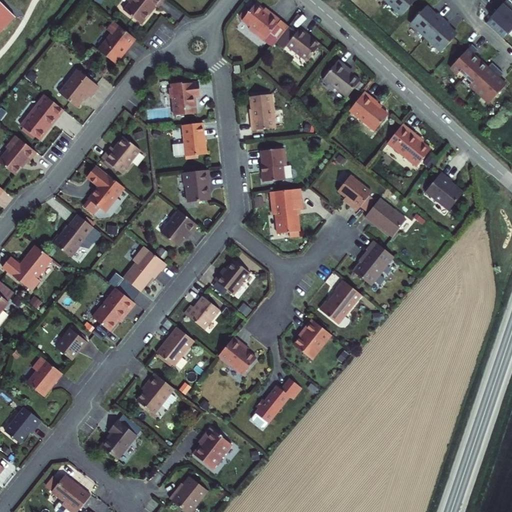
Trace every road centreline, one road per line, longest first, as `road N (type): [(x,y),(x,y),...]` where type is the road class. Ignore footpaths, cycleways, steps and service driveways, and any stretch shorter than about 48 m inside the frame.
road 1 (residential): [(0,231),(22,202),(53,182),(147,64),(198,44)]
road 2 (residential): [(55,441),(226,226)]
road 3 (residential): [(309,0),(511,183)]
road 4 (residential): [(226,226),(236,199),(222,76),(198,44)]
road 5 (primary): [(451,511),(511,331)]
